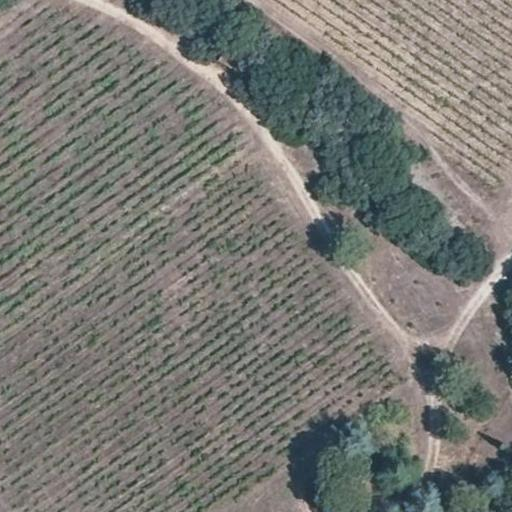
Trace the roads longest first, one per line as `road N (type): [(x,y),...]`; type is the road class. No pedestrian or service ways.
road 1 (track): [(415,511),(419,371),(387,317),(217,75),(179,47),(78,0)]
road 2 (track): [(419,371),(511,251)]
